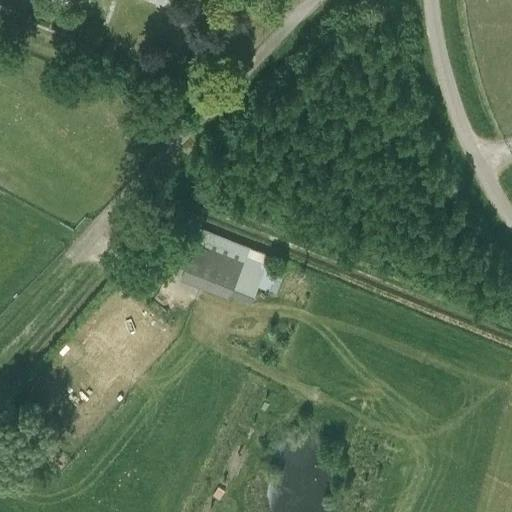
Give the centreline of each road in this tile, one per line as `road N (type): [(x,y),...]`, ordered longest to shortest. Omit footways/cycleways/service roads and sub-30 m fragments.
road 1 (unclassified): [(74,254),(317,0)]
road 2 (unclassified): [(511,221),(457,120),(429,0)]
